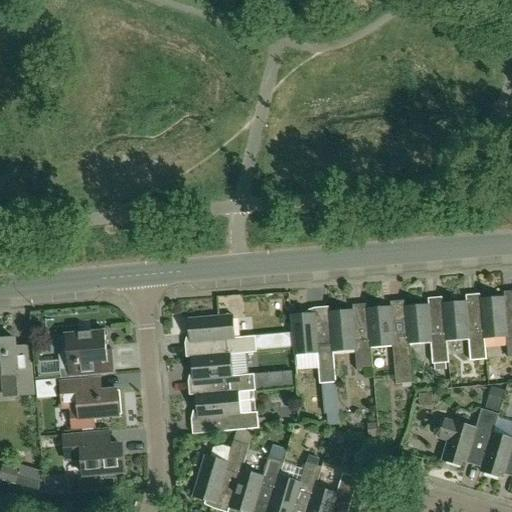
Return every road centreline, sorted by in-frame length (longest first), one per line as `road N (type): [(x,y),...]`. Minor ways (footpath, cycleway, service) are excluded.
road 1 (tertiary): [(511,245),(140,276)]
road 2 (residential): [(151,511),(158,469),(140,276)]
road 3 (tertiary): [(140,276),(0,289)]
